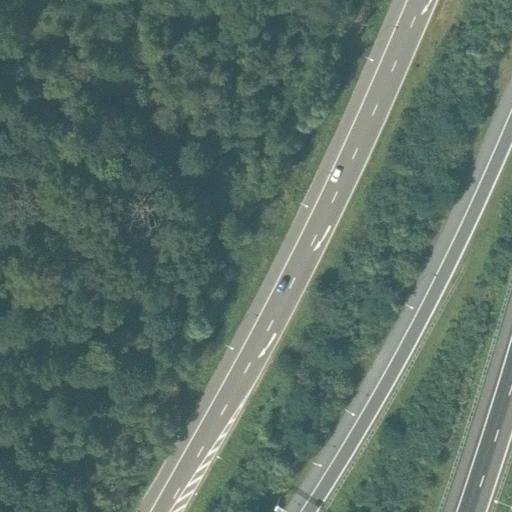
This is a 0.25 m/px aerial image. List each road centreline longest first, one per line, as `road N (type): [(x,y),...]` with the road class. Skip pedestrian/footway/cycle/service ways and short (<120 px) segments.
road 1 (trunk): [(421,0),(267,326),(159,511)]
road 2 (trunk): [(511,128),(399,360),(306,511)]
road 3 (motorway): [(511,377),(469,511)]
